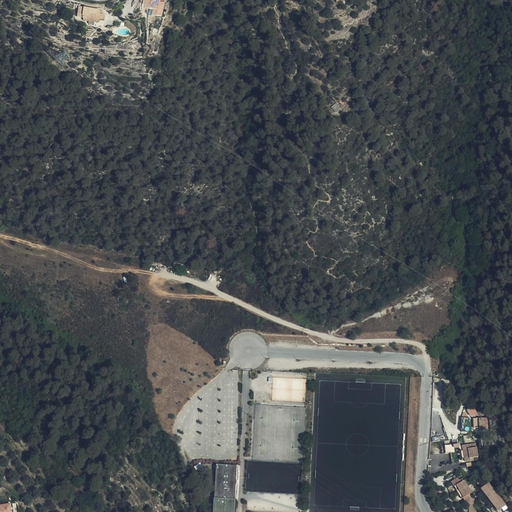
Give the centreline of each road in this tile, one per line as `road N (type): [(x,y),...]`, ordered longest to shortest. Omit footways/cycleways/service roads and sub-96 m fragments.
road 1 (track): [(421,366),(427,357),(418,344),(323,336),(133,262)]
road 2 (unclassified): [(429,511),(420,494),(426,382),(416,361),(248,350)]
